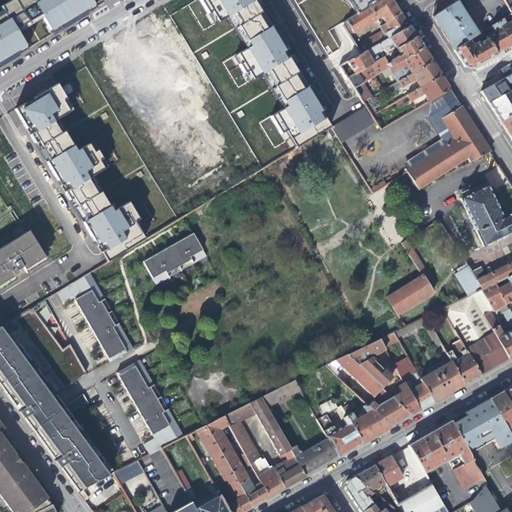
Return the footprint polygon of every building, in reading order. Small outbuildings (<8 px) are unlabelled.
[(13,0),(0,8),(0,65),(30,48),(19,30),(31,22),(44,15),(54,33),(98,6),(94,0),(13,0)] [(283,130),(294,148),(330,126),(332,125),(311,91),(283,45),(255,0),(198,0),(213,23),(229,13),(249,46),(232,54),(247,80),(263,70),(284,105),(268,114),(278,132),(283,130)] [(347,0),(351,2),(358,14),(379,0),(347,0)] [(390,0),(379,0),(368,7),(376,20),(378,23),(382,21),(384,24),(399,13),(392,1),(390,0)] [(431,10),(430,17),(445,7),(441,1),(437,3),(432,7),(431,10)] [(478,35),(455,1),(445,7),(430,17),(443,36),(453,50),(466,42),(478,35)] [(350,36),(376,20),(368,7),(358,14),(343,24),(350,36)] [(364,43),(369,50),(407,26),(402,17),(399,13),(384,24),(387,29),(364,43)] [(502,20),(496,24),(508,47),(511,45),(511,19),(504,24),(502,20)] [(493,33),(485,38),(485,39),(494,55),(502,51),(508,47),(496,24),(490,28),(493,33)] [(353,72),(346,76),(348,79),(356,74),(376,61),(373,56),(381,51),(385,56),(395,50),(414,37),(410,30),(407,26),(369,50),(367,52),(362,55),(349,64),(353,72)] [(481,33),(478,35),(466,42),(470,47),(476,44),(477,45),(485,39),(485,38),(481,33)] [(376,76),(388,68),(421,48),(416,40),(414,37),(395,50),(398,55),(388,61),(389,64),(386,66),(385,65),(374,72),(376,76)] [(470,47),(466,42),(453,50),(455,55),(464,67),(471,69),(494,55),(485,39),(477,45),(476,44),(470,47)] [(406,65),(411,74),(430,62),(425,54),(421,48),(388,68),(391,74),(406,65)] [(416,86),(417,88),(439,75),(434,68),(430,62),(411,74),(398,82),(401,87),(414,79),(418,85),(416,86)] [(511,73),(479,92),(482,97),(487,105),(508,93),(504,86),(511,81),(511,73)] [(363,84),(356,74),(348,79),(354,89),(361,85),(363,84)] [(428,101),(429,100),(448,89),(442,80),(439,75),(417,88),(406,95),(409,100),(422,93),(428,101)] [(94,243),(105,262),(142,240),(132,222),(136,219),(126,202),(110,210),(90,176),(105,166),(92,142),(75,150),(56,119),(71,109),(56,84),(13,109),(26,130),(61,187),(94,243)] [(369,99),(361,85),(354,89),(363,103),(367,100),(369,99)] [(429,100),(436,111),(455,100),(448,89),(429,100)] [(511,90),(508,93),(487,105),(491,111),(498,121),(511,113),(511,90)] [(376,114),(367,100),(363,103),(364,106),(371,117),(376,114)] [(455,100),(436,111),(440,119),(453,139),(405,171),(417,189),(465,158),(468,163),(487,151),(478,136),(456,102),(455,100)] [(374,121),(371,117),(364,106),(360,109),(332,125),(330,126),(340,142),(374,121)] [(511,113),(498,121),(502,127),(506,134),(511,130),(511,113)] [(373,193),(387,186),(384,180),(370,187),(373,193)] [(481,246),(492,240),(501,236),(511,231),(511,212),(500,218),(487,191),(484,185),(458,198),(481,246)] [(0,277),(5,274),(7,277),(42,250),(17,217),(0,229),(0,277)] [(204,255),(191,232),(178,239),(191,262),(204,255)] [(492,240),(503,265),(511,261),(501,236),(492,240)] [(191,262),(178,239),(166,246),(179,269),(191,262)] [(404,240),(400,242),(419,274),(384,296),(395,313),(431,292),(431,293),(436,290),(412,252),(404,240)] [(179,269),(166,246),(154,253),(167,276),(179,269)] [(167,276),(154,253),(141,261),(154,283),(167,276)] [(452,274),(465,295),(466,295),(479,289),(491,283),(504,277),(511,272),(511,260),(511,261),(503,265),(483,275),(475,279),(466,265),(452,274)] [(473,261),(466,265),(475,279),(483,275),(473,261)] [(97,288),(88,272),(55,291),(61,301),(71,295),(74,301),(97,288)] [(503,304),(511,298),(511,290),(507,281),(494,289),(503,304)] [(491,311),(503,304),(494,289),(491,283),(479,289),(489,308),(481,313),(505,359),(511,354),(511,321),(505,310),(502,311),(507,322),(511,327),(501,333),(499,331),(490,315),(493,314),(491,311)] [(103,299),(97,288),(74,301),(80,312),(103,299)] [(505,359),(481,313),(489,308),(479,289),(466,295),(465,295),(440,307),(446,318),(457,339),(477,375),(487,369),(505,359)] [(110,311),(103,299),(80,312),(87,324),(110,311)] [(37,308),(34,304),(0,324),(50,397),(55,393),(54,391),(42,376),(50,370),(61,385),(63,388),(84,372),(68,343),(61,348),(33,310),(37,308)] [(429,327),(446,318),(440,307),(423,315),(425,320),(428,324),(429,327)] [(117,324),(110,311),(87,324),(94,337),(117,324)] [(395,335),(425,320),(423,315),(402,326),(392,330),(395,335)] [(50,397),(0,324),(0,387),(0,388),(12,404),(15,408),(17,411),(22,417),(25,421),(31,429),(48,453),(51,456),(53,460),(70,483),(75,490),(113,471),(69,412),(64,405),(59,409),(54,402),(50,397)] [(124,336),(117,324),(94,337),(101,349),(124,336)] [(437,342),(429,327),(428,324),(424,326),(433,344),(437,342)] [(397,339),(395,335),(392,330),(378,338),(382,346),(397,339)] [(131,347),(124,336),(101,349),(108,360),(131,347)] [(388,357),(382,346),(378,338),(364,344),(349,352),(345,354),(354,363),(380,350),(384,359),(388,357)] [(440,348),(447,361),(460,384),(468,379),(477,375),(457,339),(450,342),(454,349),(458,352),(460,356),(452,360),(447,350),(446,351),(444,346),(440,348)] [(379,387),(354,363),(345,354),(334,359),(371,396),(379,387)] [(414,371),(407,357),(393,365),(393,366),(397,373),(416,409),(425,404),(430,401),(420,381),(417,378),(414,371)] [(145,372),(137,359),(115,372),(123,385),(145,372)] [(447,361),(417,378),(420,381),(430,401),(446,392),(460,384),(447,361)] [(54,391),(61,385),(50,370),(42,376),(54,391)] [(153,385),(145,372),(123,385),(130,398),(153,385)] [(385,379),(390,389),(396,386),(399,392),(393,395),(389,397),(407,415),(414,411),(416,409),(397,373),(385,379)] [(299,390),(293,380),(293,379),(258,397),(264,407),(299,390)] [(159,397),(153,385),(130,398),(137,409),(159,397)] [(511,385),(511,387),(502,392),(511,408),(511,385)] [(388,390),(393,395),(399,392),(396,386),(390,389),(388,390)] [(353,392),(358,397),(361,394),(356,389),(353,392)] [(511,408),(502,392),(496,395),(488,399),(506,429),(511,426),(511,408)] [(81,393),(64,405),(69,412),(85,400),(81,393)] [(167,410),(159,397),(137,409),(144,422),(167,410)] [(287,448),(264,407),(258,397),(221,416),(228,427),(261,486),(266,495),(293,480),(302,475),(287,448)] [(370,401),(366,405),(387,426),(397,420),(407,415),(389,397),(374,406),(374,405),(370,401)] [(490,436),(498,447),(509,441),(507,437),(510,435),(508,432),(506,429),(488,399),(479,405),(473,408),(475,411),(456,421),(458,424),(453,427),(466,450),(475,445),(472,440),(483,433),(486,439),(490,436)] [(341,401),(339,405),(360,442),(373,434),(387,426),(366,405),(364,404),(361,405),(364,412),(353,418),(350,414),(345,408),(341,401)] [(328,402),(320,405),(322,413),(330,410),(328,402)] [(314,418),(325,437),(336,456),(349,448),(360,442),(339,405),(335,407),(344,423),(329,431),(329,426),(322,414),(314,418)] [(462,415),(450,421),(453,427),(458,424),(456,421),(475,411),(473,408),(462,415)] [(174,422),(167,410),(144,422),(151,435),(174,422)] [(220,432),(228,427),(221,416),(213,420),(203,425),(249,505),(259,499),(266,495),(261,486),(253,490),(220,432)] [(472,484),(482,479),(478,472),(468,454),(466,450),(453,427),(450,421),(439,427),(429,433),(445,460),(457,454),(462,464),(461,465),(462,466),(452,472),(453,473),(462,489),(467,487),(472,484)] [(182,436),(174,422),(151,435),(153,437),(142,443),(148,453),(182,436)] [(0,425),(0,498),(9,511),(14,511),(33,511),(49,504),(44,500),(46,498),(26,470),(2,438),(0,435),(0,429),(2,428),(0,425)] [(232,499),(222,505),(226,511),(236,511),(239,511),(249,505),(203,425),(201,426),(192,431),(232,499)] [(423,473),(445,460),(429,433),(418,440),(407,446),(423,473)] [(468,454),(493,440),(490,436),(486,439),(483,433),(472,440),(475,445),(466,450),(468,454)] [(293,445),(287,448),(302,475),(327,460),(336,456),(325,437),(298,452),(293,445)] [(382,460),(372,465),(382,483),(384,487),(400,477),(388,456),(382,460)] [(121,484),(144,472),(137,460),(115,472),(121,484)] [(376,486),(382,483),(372,465),(365,470),(352,477),(371,492),(376,496),(380,494),(376,486)] [(171,473),(181,489),(186,486),(177,470),(171,473)] [(366,496),(371,492),(352,477),(349,479),(344,481),(343,488),(358,511),(360,511),(372,504),(366,496)] [(197,503),(186,486),(181,489),(187,498),(195,511),(226,511),(222,505),(210,484),(204,487),(209,496),(197,503)] [(397,510),(398,511),(445,511),(437,497),(430,484),(412,494),(394,504),(397,510)] [(491,495),(486,485),(471,501),(465,504),(468,509),(465,511),(504,511),(503,510),(500,511),(494,506),(489,496),(491,495)] [(310,501),(299,507),(301,511),(331,511),(320,495),(310,501)] [(163,511),(195,511),(187,498),(163,511)]
